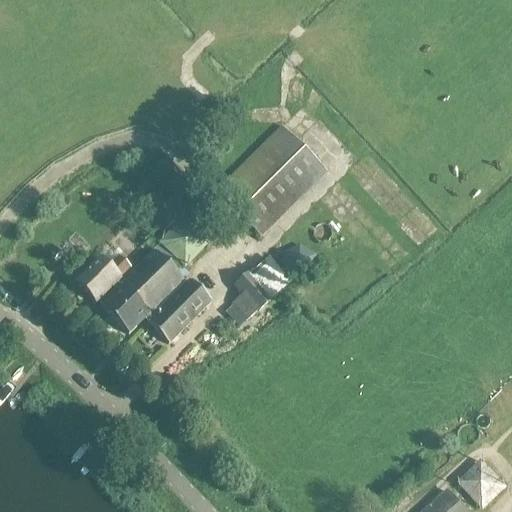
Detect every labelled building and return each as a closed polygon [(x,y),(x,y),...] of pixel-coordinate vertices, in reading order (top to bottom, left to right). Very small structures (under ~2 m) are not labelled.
[(323,173),(280,130),(218,192),(260,235),(323,173)] [(174,204),(189,189),(176,176),(171,181),(169,179),(159,189),(174,204)] [(167,344),(208,304),(188,283),(156,315),(151,309),(180,281),(153,253),(99,305),(127,333),(142,318),(167,344)] [(117,261),(107,271),(98,262),(76,284),(94,301),(116,279),(126,269),(117,261)] [(246,324),(271,302),(247,275),(232,288),(240,297),(230,306),(246,324)] [(461,511),(445,494),(425,511),(461,511)]
